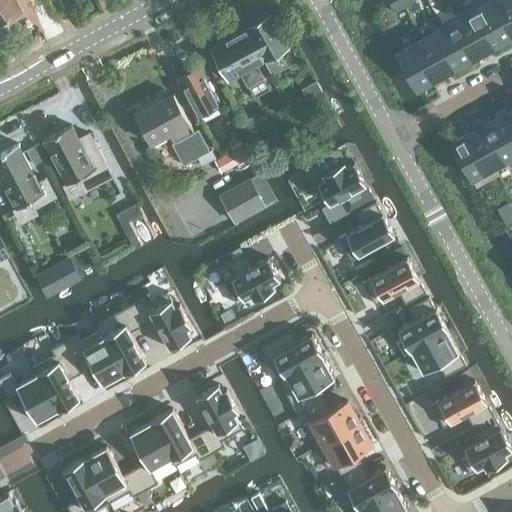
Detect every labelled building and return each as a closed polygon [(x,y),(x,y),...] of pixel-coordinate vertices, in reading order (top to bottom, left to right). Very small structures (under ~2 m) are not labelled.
[(0,0),(0,22),(12,16),(13,17),(21,13),(20,11),(22,10),(17,0),(0,0)] [(405,5),(402,0),(396,0),(390,3),(395,11),(405,5)] [(511,34),(511,10),(506,0),(483,0),(481,1),(502,40),(511,34)] [(502,40),(481,1),(461,12),(482,51),(502,40)] [(482,51),(461,12),(441,23),(462,62),(482,51)] [(270,14),(247,26),(247,27),(264,58),(272,71),(282,66),(274,52),(287,45),(270,14)] [(462,62),(441,23),(440,24),(443,28),(423,39),(442,73),(462,62)] [(247,27),(211,47),(228,77),(240,71),(248,85),(263,77),(255,63),(264,58),(247,27)] [(442,73),(423,39),(415,43),(415,42),(402,49),(422,85),(435,78),(434,77),(439,74),(440,74),(442,73)] [(219,104),(214,95),(199,65),(178,76),(194,106),(198,114),(219,104)] [(316,80),(302,88),(309,100),(322,92),(316,80)] [(174,93),(135,114),(152,144),(169,135),(173,142),(172,143),(183,165),(199,156),(202,163),(214,157),(210,150),(198,128),(194,130),(191,123),(190,123),(174,93)] [(511,109),(494,119),(511,152),(511,109)] [(256,114),(242,122),(248,133),(262,124),(256,114)] [(496,168),(511,159),(511,152),(494,119),(474,131),(497,173),(498,173),(496,168)] [(112,175),(89,132),(79,138),(71,124),(43,139),(67,183),(80,175),(87,189),(112,175)] [(497,173),(474,131),(471,132),(466,135),(465,134),(453,141),(477,184),(497,173)] [(20,144),(19,143),(0,152),(0,177),(16,206),(15,207),(15,208),(30,200),(35,208),(36,207),(35,206),(55,196),(55,197),(56,196),(46,176),(45,177),(38,181),(19,144),(20,144)] [(244,143),(215,159),(221,171),(227,168),(251,154),(245,144),(244,143)] [(33,144),(26,149),(34,164),(42,160),(33,144)] [(324,177),(317,181),(330,204),(341,197),(348,211),(374,196),(354,161),(347,164),(345,160),(322,173),(324,177)] [(264,205),(250,178),(221,194),(235,221),(264,205)] [(359,254),(396,234),(388,220),(377,199),(356,211),(363,223),(347,232),(340,236),(352,258),(359,254)] [(137,202),(115,213),(135,249),(142,245),(128,220),(143,213),(137,202)] [(503,216),(511,210),(511,208),(508,202),(498,208),(503,216)] [(511,220),(511,210),(503,216),(507,223),(511,220)] [(0,239),(0,259),(6,257),(9,255),(0,239)] [(246,252),(217,268),(236,303),(251,295),(253,299),(276,287),(274,283),(281,279),(268,256),(252,265),(246,252)] [(384,298),(400,289),(406,301),(427,290),(418,274),(408,255),(371,276),(372,276),(364,280),(376,302),(384,298)] [(69,257),(37,274),(48,294),(80,277),(69,257)] [(143,297),(130,304),(142,325),(153,318),(169,347),(192,335),(188,328),(192,325),(180,303),(176,305),(167,290),(146,302),(143,297)] [(402,337),(396,341),(403,353),(448,328),(436,307),(435,307),(429,295),(408,307),(414,319),(398,328),(402,337)] [(113,313),(97,322),(100,328),(125,373),(147,361),(130,331),(142,325),(130,304),(113,313)] [(76,333),(64,340),(81,372),(82,371),(76,361),(87,355),(103,384),(124,372),(124,373),(125,373),(100,328),(80,339),(76,333)] [(291,328),(260,345),(279,379),(324,354),(311,332),(297,340),(291,328)] [(448,328),(403,353),(404,355),(411,351),(423,371),(438,363),(445,375),(466,363),(448,330),(449,330),(448,328)] [(54,353),(33,365),(37,372),(57,409),(58,410),(80,397),(70,378),(81,372),(64,340),(51,348),(54,353)] [(324,354),(279,379),(297,412),(325,396),(319,385),(335,376),(323,356),(324,355),(324,354)] [(57,409),(37,372),(17,384),(9,371),(0,375),(0,383),(8,399),(20,392),(36,421),(57,409)] [(452,421),(467,412),(474,424),(495,413),(486,396),(476,378),(439,398),(439,399),(432,403),(444,425),(451,421),(452,421)] [(219,383),(196,395),(212,424),(200,430),(212,451),(225,444),(222,439),(243,427),(235,412),(239,410),(227,388),(223,390),(219,383)] [(325,396),(297,412),(297,413),(305,409),(311,420),(303,424),(315,446),(360,421),(348,399),(332,408),(325,396)] [(173,407),(151,419),(176,464),(196,453),(199,458),(212,451),(200,430),(189,437),(173,407)] [(469,454),(462,458),(470,472),(483,464),(486,469),(508,456),(506,452),(511,448),(511,446),(494,413),(468,428),(475,440),(464,446),(469,454)] [(150,420),(129,432),(145,461),(134,467),(146,488),(158,481),(151,468),(171,457),(175,465),(176,464),(151,419),(150,420)] [(360,421),(315,446),(328,468),(335,463),(341,475),(362,463),(356,452),(372,443),(360,421)] [(85,456),(84,456),(109,501),(130,490),(133,495),(146,488),(134,467),(123,474),(107,445),(86,456),(85,456)] [(84,456),(62,468),(79,498),(67,504),(71,511),(89,511),(109,501),(84,456)] [(352,511),(397,487),(385,465),(369,475),(362,463),(341,475),(348,486),(347,487),(358,507),(352,511)] [(397,487),(352,511),(403,511),(409,509),(397,488),(398,488),(397,487)] [(0,511),(22,511),(15,499),(14,500),(8,491),(0,495),(0,511)] [(251,496),(256,505),(264,501),(259,492),(251,496)] [(293,511),(286,499),(268,509),(264,511),(263,511),(293,511)] [(268,509),(264,501),(256,505),(260,511),(263,511),(264,511),(268,509)]
